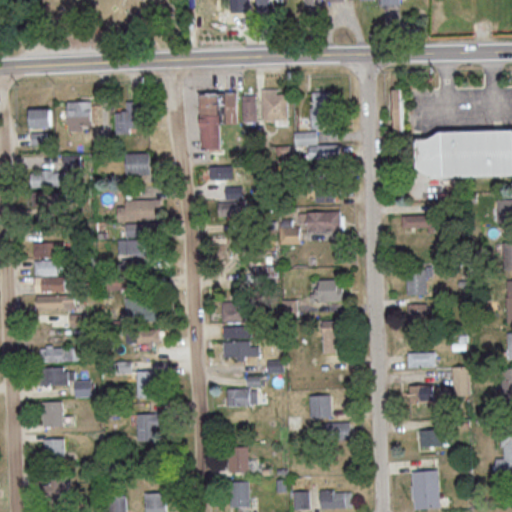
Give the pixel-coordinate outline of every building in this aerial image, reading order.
[(231,0),(231,10),(250,9),(250,0),(231,0)] [(257,0),(258,12),(272,11),(272,0),(257,0)] [(402,87),(393,87),(395,130),(404,130),(402,87)] [(263,118),(289,118),(289,88),(263,88),(263,118)] [(311,90),(312,127),(331,127),(330,90),(311,90)] [(200,93),(238,92),(237,124),(222,123),(221,149),(202,149),(200,93)] [(258,120),(257,93),(243,93),(244,120),(258,120)] [(92,123),(91,100),(68,100),(69,130),(84,129),(84,123),(92,123)] [(117,132),(130,132),(130,127),(142,126),(142,100),(126,100),(126,110),(116,110),(117,132)] [(31,126),(52,125),(51,107),(30,109),(31,126)] [(416,134),(511,129),(511,176),(418,180),(416,134)] [(317,130),(295,131),(295,144),(318,143),(317,130)] [(309,144),(310,158),(339,157),(338,143),(309,144)] [(150,173),(150,152),(126,152),(127,174),(150,173)] [(31,186),(66,185),(66,170),(81,170),(80,154),(63,154),(63,169),(30,170),(31,186)] [(211,165),(211,178),(233,177),(233,164),(211,165)] [(317,201),(334,200),(333,175),(316,175),(317,201)] [(226,197),(243,196),(242,185),(226,185),(226,197)] [(49,205),(49,191),(33,190),(32,205),(49,205)] [(511,197),(497,198),(498,222),(511,221),(511,215),(511,214),(511,197)] [(118,220),(162,219),(162,198),(126,199),(126,206),(118,206),(118,220)] [(219,215),(244,216),(244,200),(219,199),(219,215)] [(300,222),(308,222),(308,230),(341,229),(341,210),(299,211),(300,222)] [(301,242),(301,226),(280,226),(280,242),(301,242)] [(151,239),(118,238),(118,253),(151,254),(151,239)] [(34,255),(61,255),(61,241),(34,241),(34,255)] [(35,275),(60,274),(60,259),(35,259),(35,275)] [(408,293),(427,293),(426,275),(433,275),(433,265),(407,266),(408,293)] [(37,276),(37,290),(65,290),(65,275),(37,276)] [(320,278),(320,289),(311,289),(311,300),(344,299),(343,278),(320,278)] [(37,294),(38,308),(75,308),(75,293),(37,294)] [(126,296),(126,320),(156,319),(155,295),(126,296)] [(224,321),(247,319),(246,295),(222,296),(224,321)] [(298,299),(283,298),(283,313),(298,313),(298,299)] [(427,302),(408,303),(408,322),(428,322),(427,302)] [(324,352),(341,352),(340,319),(323,320),(324,352)] [(224,325),(224,338),(250,337),(250,324),(224,325)] [(161,341),(160,327),(126,329),(127,342),(161,341)] [(224,356),(237,355),(237,360),(246,359),(246,355),(260,354),(259,345),(250,345),(250,339),(224,340),(224,356)] [(40,346),(41,360),(78,360),(77,345),(40,346)] [(409,366),(436,365),(436,350),(408,351),(409,366)] [(284,371),(284,359),(268,359),(268,371),(284,371)] [(453,365),(453,394),(471,394),(471,365),(453,365)] [(41,384),(68,383),(68,366),(41,367),(41,384)] [(137,395),(155,396),(156,370),(138,369),(137,395)] [(266,384),(266,374),(247,375),(247,385),(266,384)] [(91,379),(74,380),(75,395),(92,395),(91,379)] [(409,385),(410,403),(436,402),(435,383),(409,385)] [(227,404),(258,404),(257,387),(227,388),(227,404)] [(311,417),(332,416),(331,393),(310,394),(311,417)] [(63,426),(63,400),(43,401),(43,426),(63,426)] [(159,439),(158,413),(137,413),(137,440),(159,439)] [(351,438),(351,421),(327,421),(328,438),(351,438)] [(421,445),(444,444),(444,427),(420,428),(421,445)] [(45,457),(65,457),(64,437),(44,438),(45,457)] [(248,445),(229,445),(230,471),(249,470),(248,445)] [(415,509),(441,506),(437,468),(411,471),(415,509)] [(47,480),(47,499),(68,499),(68,480),(47,480)] [(249,480),(230,480),(231,506),(250,505),(249,480)] [(352,489),(321,490),(321,507),(352,506),(352,489)] [(295,508),(310,508),(309,490),(294,490),(295,508)] [(145,491),(145,511),(156,511),(167,511),(166,491),(145,491)] [(123,511),(126,511),(125,494),(108,495),(108,511),(123,511)]
